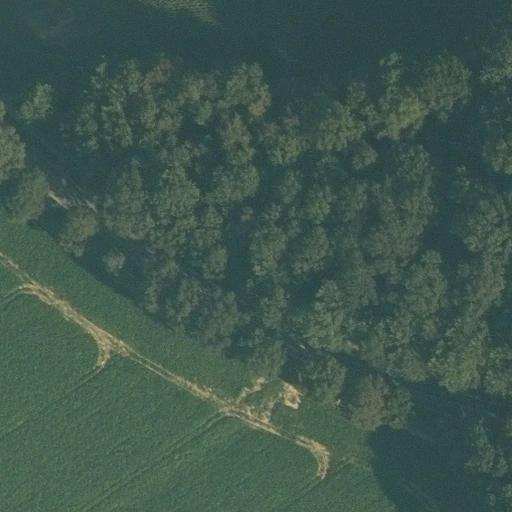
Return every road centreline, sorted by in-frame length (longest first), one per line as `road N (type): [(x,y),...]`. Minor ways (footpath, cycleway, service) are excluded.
road 1 (secondary): [(511,416),(301,344),(137,241),(0,131)]
road 2 (track): [(8,96),(431,91)]
